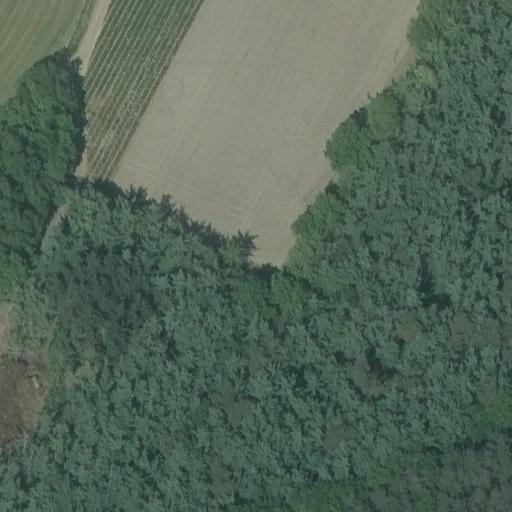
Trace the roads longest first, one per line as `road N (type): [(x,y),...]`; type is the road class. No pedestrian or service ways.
road 1 (track): [(171,511),(345,179),(438,44),(483,0)]
road 2 (track): [(328,511),(511,427)]
